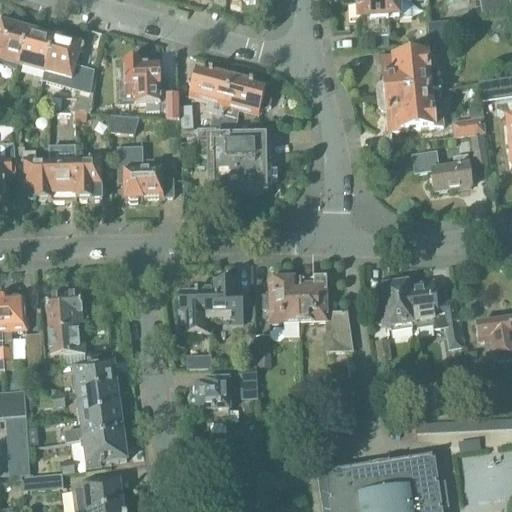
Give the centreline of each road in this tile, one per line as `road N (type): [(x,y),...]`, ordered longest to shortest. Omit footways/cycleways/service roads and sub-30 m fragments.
road 1 (residential): [(166,511),(136,353),(133,253)]
road 2 (residential): [(307,69),(61,0)]
road 3 (residential): [(133,253),(342,244)]
road 4 (residential): [(342,244),(338,163),(307,69)]
road 5 (residential): [(342,244),(432,245),(511,234)]
road 6 (residential): [(0,256),(133,253)]
